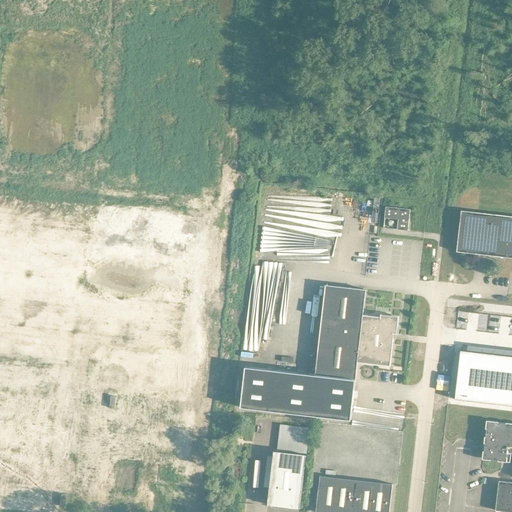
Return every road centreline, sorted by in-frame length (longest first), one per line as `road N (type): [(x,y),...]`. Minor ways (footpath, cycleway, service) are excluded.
road 1 (unclassified): [(195,511),(225,218)]
road 2 (unclassified): [(412,511),(437,293),(504,301)]
